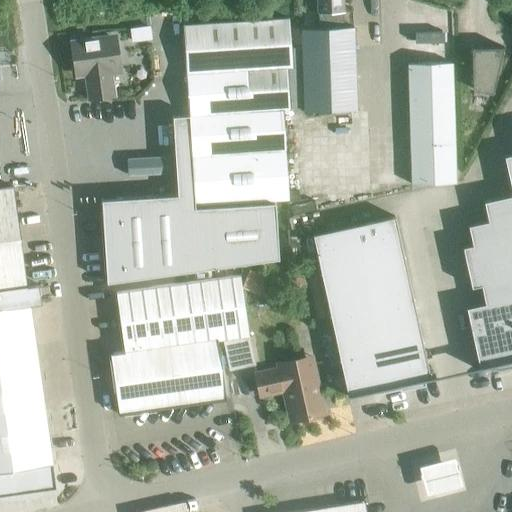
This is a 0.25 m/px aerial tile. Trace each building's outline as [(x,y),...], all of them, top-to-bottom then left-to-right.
[(318,0),(319,15),(343,14),(342,0),(318,0)] [(189,114),(195,203),(275,197),(287,196),(284,108),(290,108),(287,66),(293,65),(289,16),(183,23),(189,114)] [(501,24),(481,20),(462,66),(496,67),(501,24)] [(302,28),(304,110),(356,108),(353,26),(302,28)] [(110,75),(117,74),(112,37),(72,43),(77,75),(89,73),(90,79),(88,79),(91,100),(113,97),(110,75)] [(374,165),(374,175),(418,174),(414,52),(370,53),(374,165)] [(511,113),(481,120),(486,139),(467,142),(475,182),(446,188),(451,208),(432,211),(434,231),(424,233),(432,276),(442,274),(446,292),(426,296),(439,356),(455,354),(455,359),(511,347),(511,113)] [(279,258),(275,197),(195,203),(189,114),(172,115),(177,194),(101,199),(106,282),(279,258)] [(12,187),(0,188),(0,495),(55,488),(29,305),(41,304),(38,284),(26,285),(12,187)] [(395,216),(312,234),(347,395),(372,390),(372,393),(398,387),(399,389),(425,383),(424,379),(435,376),(435,375),(430,376),(395,216)] [(223,335),(224,338),(249,334),(240,275),(116,292),(124,348),(223,335)] [(217,338),(224,338),(223,335),(124,348),(125,352),(111,354),(119,412),(226,397),(217,338)] [(225,341),(231,368),(255,363),(249,336),(225,341)] [(290,420),(324,413),(313,361),(256,373),(260,395),(286,389),(289,401),(286,402),(290,420)] [(421,461),(429,491),(464,482),(457,452),(421,461)] [(366,511),(365,501),(290,511),(366,511)]
